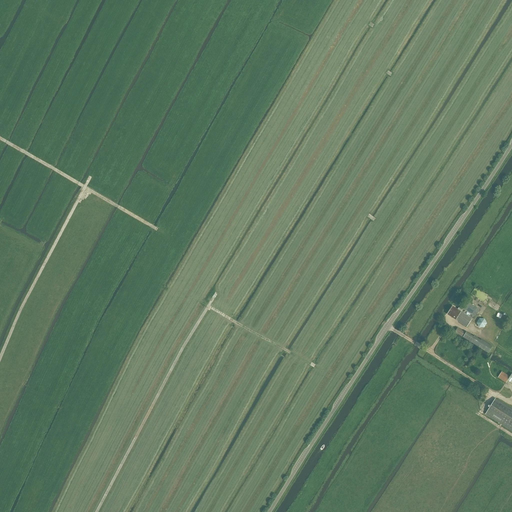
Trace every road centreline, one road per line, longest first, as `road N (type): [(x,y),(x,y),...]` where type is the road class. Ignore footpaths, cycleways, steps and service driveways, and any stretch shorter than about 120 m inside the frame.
road 1 (unclassified): [(269,511),(511,145)]
road 2 (track): [(96,511),(207,306),(315,366)]
road 3 (track): [(0,358),(84,188)]
road 4 (track): [(153,227),(0,139)]
